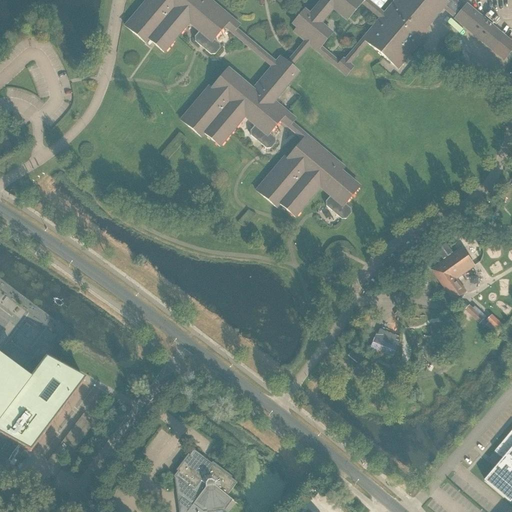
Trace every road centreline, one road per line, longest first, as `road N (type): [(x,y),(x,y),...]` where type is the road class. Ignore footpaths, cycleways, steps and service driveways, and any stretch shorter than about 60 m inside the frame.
road 1 (residential): [(275,410),(326,346),(379,255),(482,191),(511,129)]
road 2 (tertiary): [(275,410),(0,209)]
road 3 (residential): [(0,186),(61,144),(94,106),(120,0)]
road 4 (tertiary): [(397,511),(275,410)]
